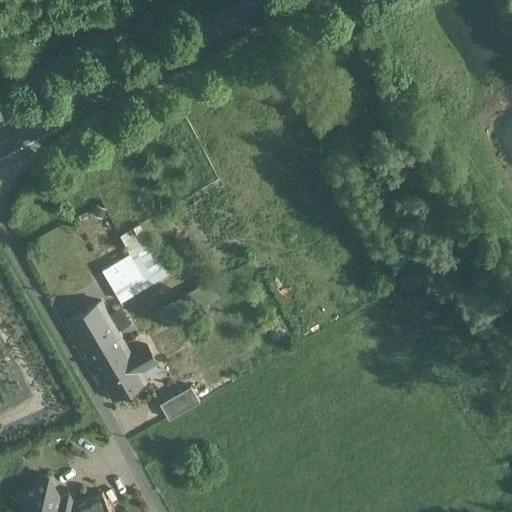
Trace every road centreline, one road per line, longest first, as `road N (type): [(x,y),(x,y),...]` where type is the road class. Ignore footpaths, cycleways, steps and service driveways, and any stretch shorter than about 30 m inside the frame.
road 1 (residential): [(161,511),(0,211)]
road 2 (primary): [(266,0),(0,142)]
